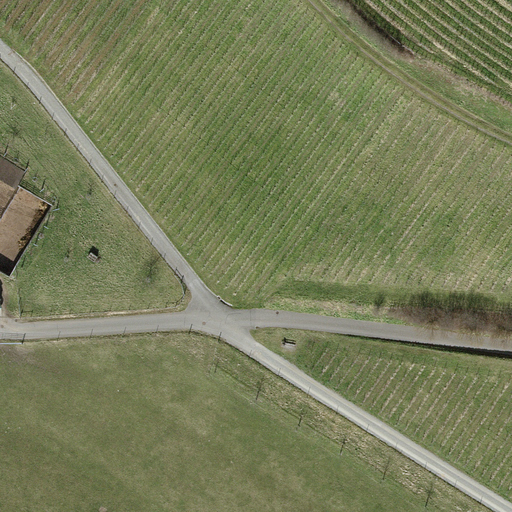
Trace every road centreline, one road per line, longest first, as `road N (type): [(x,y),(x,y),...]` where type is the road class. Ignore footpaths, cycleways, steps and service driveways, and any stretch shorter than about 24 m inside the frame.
road 1 (unclassified): [(0,321),(222,320),(511,344)]
road 2 (track): [(222,320),(32,58),(0,29)]
road 3 (track): [(222,320),(511,495)]
road 4 (track): [(316,0),(373,56),(471,122),(511,138)]
